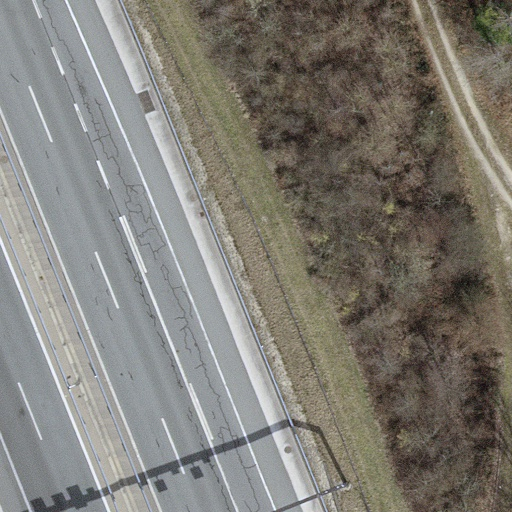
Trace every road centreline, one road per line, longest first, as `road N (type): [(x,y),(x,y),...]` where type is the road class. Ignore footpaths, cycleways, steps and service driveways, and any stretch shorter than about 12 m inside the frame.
road 1 (motorway): [(197,511),(0,16)]
road 2 (track): [(511,169),(450,66),(426,0)]
road 3 (motorway): [(0,343),(67,511)]
